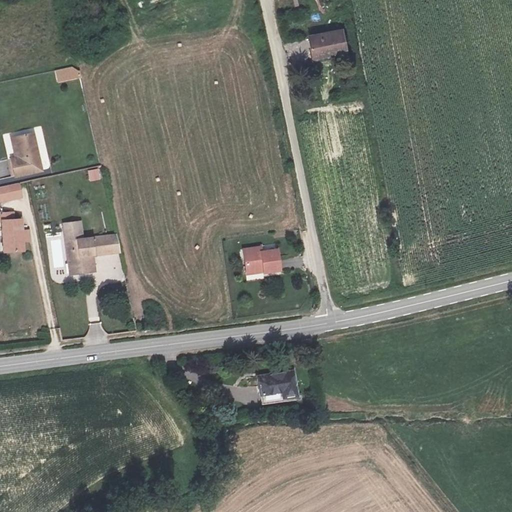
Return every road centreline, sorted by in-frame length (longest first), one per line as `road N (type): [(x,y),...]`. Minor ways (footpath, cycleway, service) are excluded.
road 1 (secondary): [(332,317),(0,363)]
road 2 (unclassified): [(332,317),(266,0)]
road 3 (secondary): [(511,278),(332,317)]
